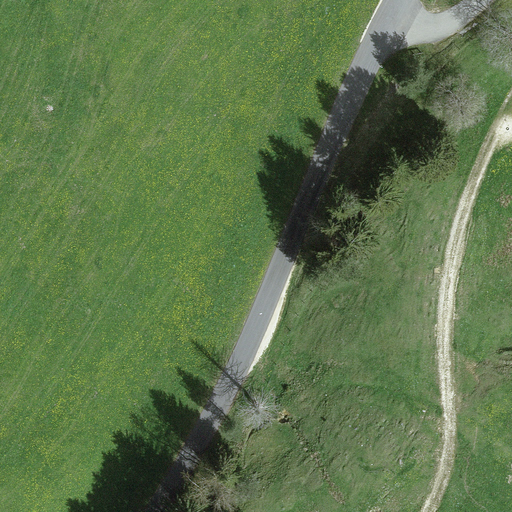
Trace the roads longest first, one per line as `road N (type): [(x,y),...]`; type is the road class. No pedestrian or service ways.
road 1 (tertiary): [(387,17),(253,333),(154,511)]
road 2 (track): [(426,511),(447,453),(448,265),(477,169),(511,99)]
